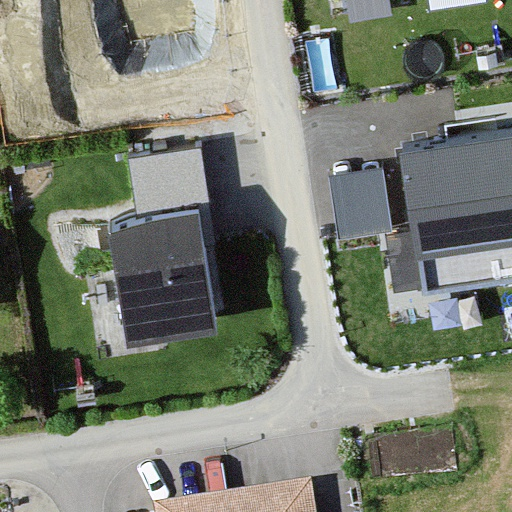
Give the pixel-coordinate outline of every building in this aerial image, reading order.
[(194,0),(108,0),(120,64),(203,50),(194,0)] [(511,140),(401,157),(423,293),(511,278),(511,140)] [(230,144),(128,160),(137,219),(110,223),(128,339),(257,320),(230,144)] [(380,167),(329,175),(339,238),(390,230),(380,167)] [(311,511),(308,491),(190,511),(311,511)]
